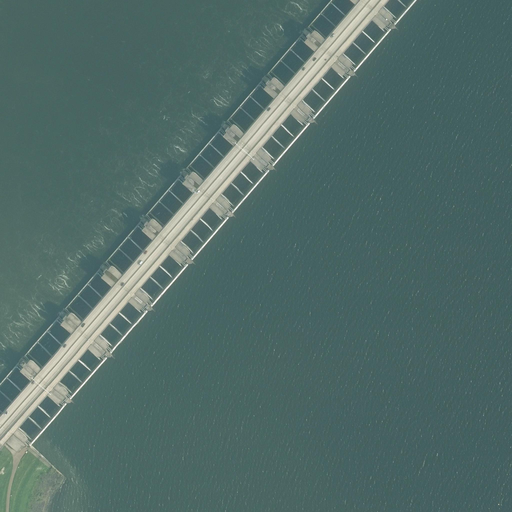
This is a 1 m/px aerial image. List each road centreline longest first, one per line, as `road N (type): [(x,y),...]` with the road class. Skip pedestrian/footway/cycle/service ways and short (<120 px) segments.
road 1 (unclassified): [(0,445),(383,0)]
road 2 (trunk): [(0,434),(374,0)]
road 3 (trunk): [(364,0),(0,421)]
